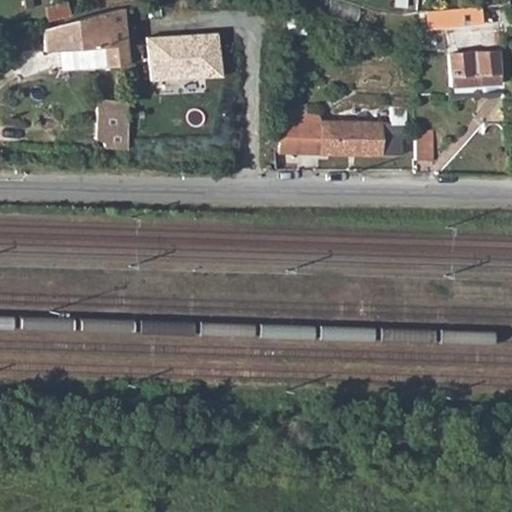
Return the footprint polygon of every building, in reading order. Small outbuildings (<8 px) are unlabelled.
[(478,6),(458,8),(460,24),(478,22),(479,19),(478,6)] [(89,14),(43,29),(45,51),(104,47),(105,66),(106,67),(127,66),(123,8),(89,14)] [(448,9),(435,11),(436,24),(448,23),(448,9)] [(221,33),(146,38),(149,82),(223,78),(221,33)] [(496,52),(447,53),(448,86),(497,85),(496,52)] [(405,108),(391,108),(391,123),(397,123),(406,123),(405,108)] [(125,151),(125,113),(103,112),(103,140),(106,140),(110,145),(110,151),(125,151)] [(292,112),(275,112),(274,153),(291,154),(292,112)] [(291,154),(315,154),(316,121),(311,113),(292,112),(291,154)] [(391,123),(316,121),(315,154),(396,156),(397,123),(391,123)] [(428,131),(414,131),(414,157),(428,157),(428,131)]
